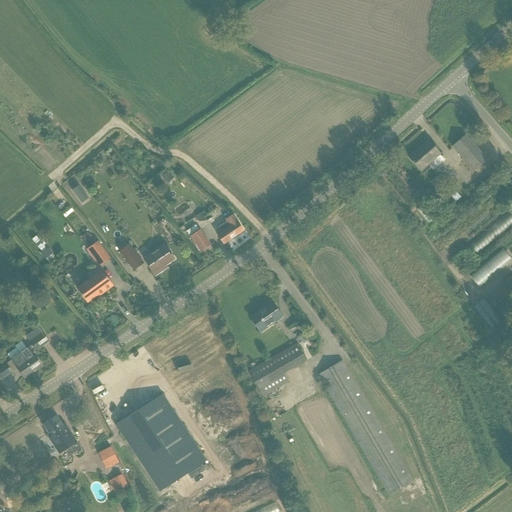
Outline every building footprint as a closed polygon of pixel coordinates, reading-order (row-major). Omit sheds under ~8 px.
[(70,109),(65,114),(72,122),(77,117),(70,109)] [(473,171),(487,159),(466,135),(452,147),(473,171)] [(67,149),(75,158),(85,149),(77,140),(67,149)] [(440,153),(435,148),(428,140),(421,146),(423,148),(410,158),(413,161),(412,162),(414,164),(414,163),(417,166),(420,170),(440,153)] [(43,150),(37,156),(49,167),(55,161),(43,150)] [(167,171),(161,177),(168,183),(173,178),(167,171)] [(440,175),(431,183),(437,189),(445,181),(440,175)] [(77,184),(70,190),(80,202),(86,197),(77,184)] [(419,184),(413,188),(418,194),(424,190),(419,184)] [(432,227),(438,221),(427,206),(420,211),(432,227)] [(458,257),(508,213),(501,206),(452,250),(458,257)] [(65,214),(69,220),(78,215),(74,208),(65,214)] [(201,213),(195,217),(199,222),(203,222),(206,221),(201,213)] [(217,234),(224,244),(244,230),(238,222),(233,214),(226,219),(227,221),(219,227),(222,231),(217,234)] [(190,237),(200,252),(211,244),(201,229),(190,237)] [(86,249),(99,267),(110,258),(98,241),(86,249)] [(133,270),(143,262),(128,244),(127,244),(125,242),(118,247),(120,250),(118,251),(133,270)] [(480,242),(474,245),(479,255),(485,252),(480,242)] [(144,259),(149,267),(155,275),(162,271),(161,268),(174,259),(171,254),(172,254),(171,253),(170,253),(169,251),(165,245),(144,259)] [(49,248),(43,254),(48,259),(54,254),(49,248)] [(485,289),(511,264),(511,256),(505,250),(475,278),(485,289)] [(77,288),(81,294),(87,302),(101,292),(102,294),(113,286),(107,277),(101,269),(89,277),(90,278),(77,288)] [(486,301),(478,309),(496,329),(505,321),(486,301)] [(281,316),(277,310),(271,302),(263,308),(264,309),(251,319),(260,331),(281,316)] [(33,345),(27,349),(21,341),(14,346),(16,348),(25,360),(25,361),(33,372),(42,366),(35,356),(38,353),(36,350),(49,341),(40,328),(27,337),(33,345)] [(305,361),(295,343),(248,370),(262,397),(288,382),(284,373),(305,361)] [(24,378),(33,372),(25,361),(25,360),(16,348),(9,353),(14,361),(19,367),(17,368),(19,370),(24,378)] [(388,495),(413,481),(342,360),(317,375),(388,495)] [(0,380),(13,372),(6,362),(0,365),(0,380)] [(162,393),(115,424),(160,491),(206,460),(162,393)] [(81,448),(76,442),(70,432),(64,424),(62,425),(56,415),(42,423),(49,433),(47,435),(52,443),(59,453),(65,450),(69,456),(81,448)] [(118,462),(113,452),(111,448),(99,454),(101,458),(105,468),(118,462)] [(202,464),(187,473),(190,478),(205,469),(202,464)] [(128,489),(122,474),(109,480),(114,492),(120,489),(121,492),(128,489)]
